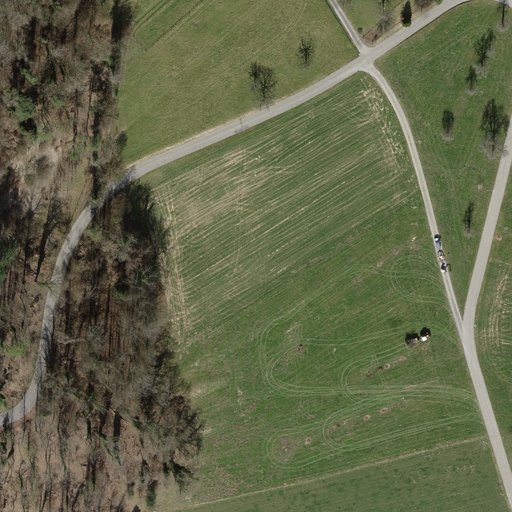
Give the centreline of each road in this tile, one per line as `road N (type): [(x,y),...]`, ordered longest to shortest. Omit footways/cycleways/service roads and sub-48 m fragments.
road 1 (unclassified): [(0,410),(18,402),(36,374),(58,268),(87,207),(134,173),(310,93),(457,0)]
road 2 (track): [(468,338),(406,127),(333,0)]
road 3 (unclassified): [(511,138),(468,338),(511,489)]
